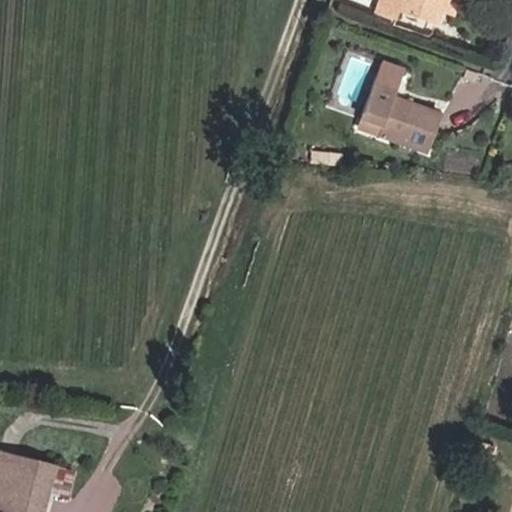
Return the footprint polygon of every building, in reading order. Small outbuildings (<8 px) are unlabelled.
[(443,0),(380,0),(379,4),(435,24),(439,13),(443,0)] [(453,18),(459,0),(443,0),(439,13),(453,18)] [(391,102),(401,74),(379,66),(359,119),(381,127),(378,135),(427,154),(439,120),(391,102)] [(495,447),(479,443),(475,457),(491,462),(495,447)] [(0,511),(41,511),(48,492),(69,498),(76,472),(56,466),(8,454),(0,451),(0,511)]
